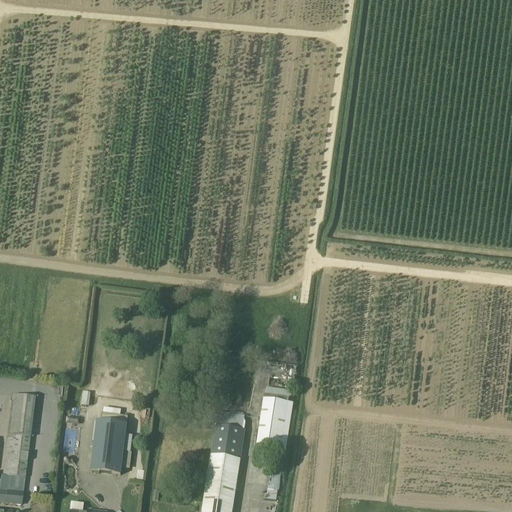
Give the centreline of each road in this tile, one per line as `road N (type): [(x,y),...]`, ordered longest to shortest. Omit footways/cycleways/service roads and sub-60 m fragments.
road 1 (track): [(0,8),(345,37)]
road 2 (track): [(350,0),(303,301)]
road 3 (track): [(310,260),(511,284)]
